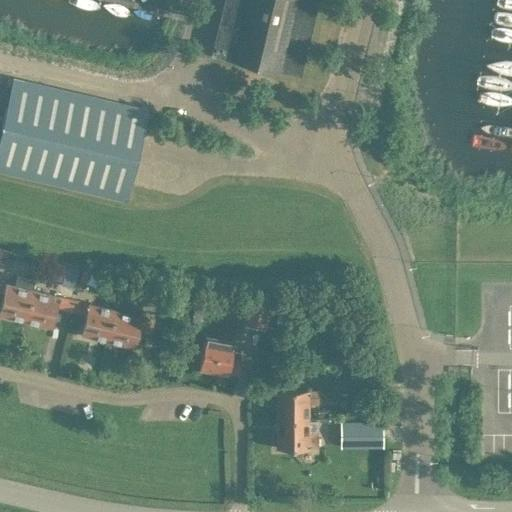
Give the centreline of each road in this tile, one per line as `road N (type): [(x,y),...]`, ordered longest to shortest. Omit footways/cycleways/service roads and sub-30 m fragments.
road 1 (unclassified): [(421,511),(417,361),(388,253),(355,188),(314,148)]
road 2 (unclassified): [(239,511),(237,401),(195,394),(108,401),(0,374)]
road 3 (unclassified): [(314,148),(199,111),(188,86),(200,0)]
road 4 (unclassified): [(314,148),(357,0)]
